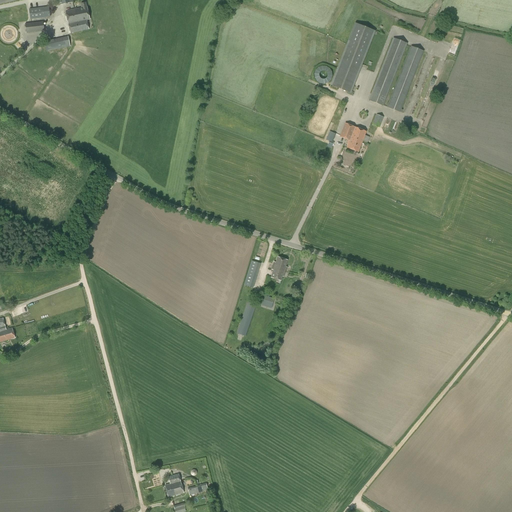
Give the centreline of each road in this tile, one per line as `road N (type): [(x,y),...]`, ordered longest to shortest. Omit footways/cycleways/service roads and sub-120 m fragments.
road 1 (tertiary): [(511,315),(168,204),(0,106)]
road 2 (track): [(508,314),(345,511)]
road 3 (track): [(142,511),(80,265)]
road 4 (unknown): [(0,7),(42,3),(58,17),(53,31),(0,76)]
